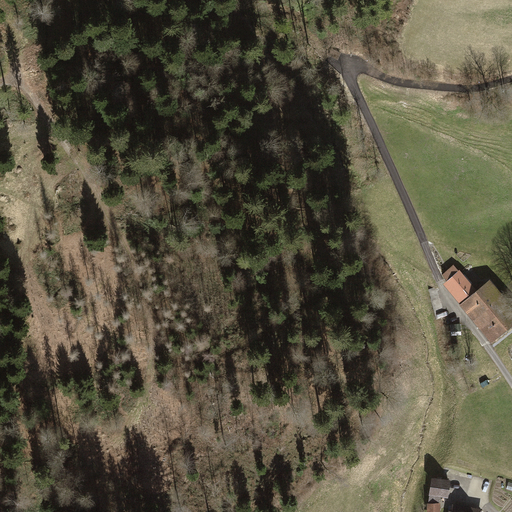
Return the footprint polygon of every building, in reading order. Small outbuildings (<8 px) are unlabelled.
[(470,317),(492,344),(511,327),(511,309),(498,292),(489,282),(476,292),(454,265),(442,276),(447,282),(443,285),(470,317)] [(450,479),(431,476),(428,493),(440,495),(447,497),(450,479)] [(428,493),(428,501),(439,501),(440,495),(428,493)] [(439,511),(440,501),(439,501),(428,501),(426,501),(426,511),(439,511)] [(447,511),(465,511),(467,505),(450,502),(447,511)]
